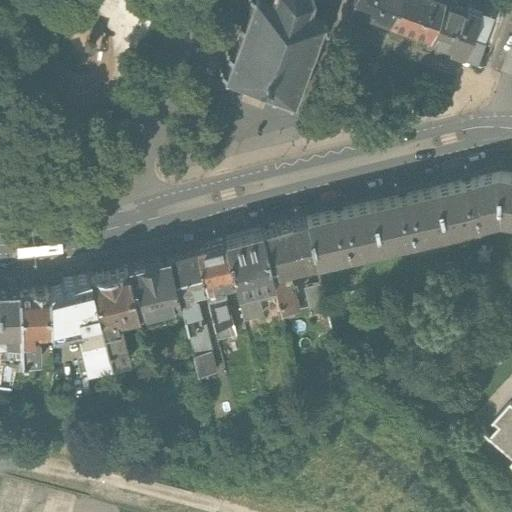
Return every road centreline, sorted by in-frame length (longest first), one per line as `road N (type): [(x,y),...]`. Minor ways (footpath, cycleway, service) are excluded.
road 1 (tertiary): [(141,218),(505,130)]
road 2 (residential): [(141,218),(132,184),(199,0)]
road 3 (tertiary): [(0,244),(141,218)]
